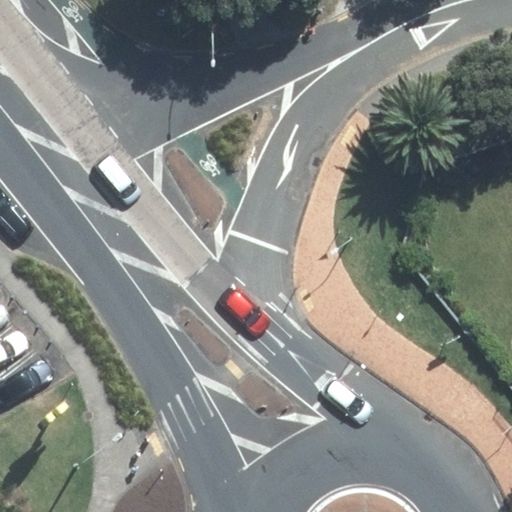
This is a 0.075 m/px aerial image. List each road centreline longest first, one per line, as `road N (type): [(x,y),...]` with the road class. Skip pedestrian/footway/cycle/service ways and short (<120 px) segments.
road 1 (primary): [(241,511),(57,147)]
road 2 (residential): [(57,147),(197,90),(365,43)]
road 3 (residential): [(365,43),(294,144),(223,301)]
road 4 (primary): [(57,147),(223,301)]
road 5 (primary): [(223,301),(377,445)]
road 6 (primary): [(263,511),(284,478),(311,458),(377,445)]
